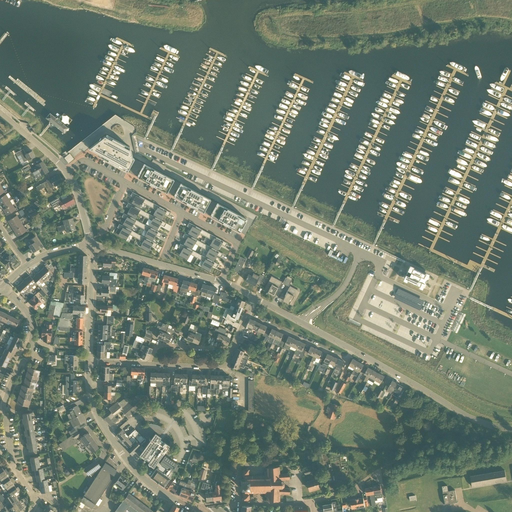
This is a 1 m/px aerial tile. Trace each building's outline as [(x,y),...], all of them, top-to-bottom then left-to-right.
[(14,97),(16,94),(7,86),(5,89),(14,97)] [(36,110),(26,103),(24,105),(34,112),(36,110)] [(69,129),(50,113),(44,119),(63,136),(69,129)] [(67,144),(61,153),(62,153),(69,144),(87,129),(82,123),(63,139),(67,144)] [(104,137),(89,149),(102,156),(101,158),(127,172),(134,159),(132,158),(131,151),(128,150),(130,147),(106,135),(105,137),(104,137)] [(20,155),(24,162),(35,157),(32,151),(26,154),(23,149),(16,153),(18,157),(20,155)] [(39,165),(31,169),(35,175),(41,172),(43,175),(48,172),(42,162),(38,164),(39,165)] [(173,180),(144,164),(137,177),(166,193),(173,180)] [(55,185),(63,181),(59,174),(43,183),(44,184),(45,187),(49,194),(53,191),(51,187),(55,185)] [(209,199),(180,183),(173,196),(202,212),(209,199)] [(24,190),(19,192),(22,199),(27,196),(24,190)] [(142,202),(149,206),(151,202),(132,192),(130,195),(135,198),(134,199),(131,203),(139,207),(142,202)] [(0,204),(0,205),(13,198),(12,196),(9,199),(6,194),(0,198),(0,204)] [(50,202),(52,205),(53,208),(60,204),(63,209),(75,202),(71,196),(63,200),(61,197),(50,202)] [(4,210),(12,205),(10,201),(14,199),(13,198),(0,205),(4,210)] [(170,213),(151,202),(149,206),(156,210),(153,215),(161,219),(163,215),(163,213),(168,216),(170,213)] [(145,217),(147,213),(128,203),(126,206),(131,209),(130,210),(129,210),(127,214),(135,218),(138,213),(145,217)] [(246,218),(217,203),(210,216),(222,222),(239,231),(246,218)] [(12,205),(4,210),(7,216),(16,210),(16,211),(18,210),(17,208),(15,209),(12,205)] [(32,220),(40,216),(37,211),(29,215),(32,220)] [(133,223),(140,227),(142,224),(123,213),(122,217),(126,219),(125,220),(123,224),(131,229),(133,223)] [(165,223),(147,213),(145,217),(151,220),(149,225),(157,230),(159,226),(158,225),(159,224),(164,226),(165,223)] [(11,226),(24,219),(23,218),(19,220),(17,216),(8,221),(11,226)] [(76,231),(74,226),(73,226),(72,223),(74,223),(72,218),(63,221),(64,225),(57,227),(59,232),(61,231),(61,230),(66,229),(67,233),(70,232),(76,231)] [(14,232),(23,226),(21,222),(24,220),(24,219),(11,226),(14,232)] [(199,232),(205,236),(207,233),(189,222),(187,226),(191,228),(191,229),(190,229),(188,233),(196,238),(199,232)] [(129,234),(136,238),(138,234),(119,224),(117,227),(122,230),(121,231),(119,235),(126,239),(129,234)] [(161,234),(142,224),(140,227),(147,231),(144,236),(152,240),(155,236),(154,236),(155,234),(159,237),(161,234)] [(23,226),(14,232),(18,237),(26,231),(27,232),(29,231),(27,229),(26,230),(23,226)] [(194,243),(201,247),(203,243),(184,233),(182,236),(187,239),(186,240),(184,244),(191,248),(194,243)] [(226,243),(207,233),(205,236),(212,240),(210,245),(218,249),(220,245),(219,245),(220,243),(225,246),(226,243)] [(157,244),(138,234),(136,238),(143,241),(140,246),(148,251),(150,247),(150,246),(151,245),(155,247),(157,244)] [(39,249),(38,246),(41,244),(36,236),(29,241),(32,244),(29,246),(33,253),(39,249)] [(222,253),(203,243),(201,247),(208,250),(205,256),(213,260),(215,256),(215,255),(216,254),(220,256),(222,253)] [(190,253),(197,257),(199,254),(180,244),(178,247),(183,249),(182,251),(181,250),(179,254),(187,259),(190,253)] [(199,254),(197,257),(204,261),(201,266),(209,270),(211,266),(210,266),(211,264),(216,267),(218,264),(199,254)] [(8,268),(10,266),(11,265),(12,265),(12,266),(16,262),(10,255),(4,260),(2,263),(8,268)] [(86,273),(87,256),(79,256),(79,269),(70,268),(70,273),(74,273),(86,273)] [(240,257),(234,271),(239,274),(246,260),(240,257)] [(419,288),(423,289),(426,282),(430,275),(426,273),(425,275),(414,269),(414,267),(411,266),(407,274),(404,281),(408,282),(408,281),(420,286),(419,288)] [(41,271),(49,279),(51,278),(50,277),(52,274),(45,267),(41,271)] [(147,285),(147,283),(150,270),(143,268),(141,274),(145,275),(143,282),(144,282),(143,284),(147,285)] [(151,284),(152,281),(155,282),(156,279),(158,272),(150,270),(147,283),(151,284)] [(47,281),(49,279),(41,271),(36,275),(43,282),(46,280),(47,281)] [(74,273),(70,273),(64,272),(64,277),(78,278),(78,283),(86,283),(86,273),(74,273)] [(245,280),(245,281),(254,286),(255,283),(259,285),(264,276),(260,274),(259,277),(253,274),(252,277),(248,275),(247,275),(244,280),(245,280)] [(45,284),(43,282),(36,275),(32,279),(29,276),(40,287),(41,286),(42,287),(45,284)] [(169,284),(171,277),(164,275),(162,282),(161,286),(164,287),(165,283),(169,284)] [(40,288),(40,287),(29,276),(25,280),(32,288),(34,285),(35,286),(37,285),(40,288)] [(118,283),(116,283),(116,279),(113,279),(113,276),(109,276),(102,276),(102,283),(109,284),(109,283),(110,283),(110,287),(116,287),(118,287),(118,283)] [(168,288),(172,289),(174,289),(173,292),(177,293),(178,286),(176,286),(178,279),(171,277),(169,284),(168,288)] [(267,287),(266,286),(264,291),(273,295),(274,293),(276,294),(282,282),(279,280),(277,282),(271,279),(267,287)] [(32,288),(25,280),(20,284),(28,293),(30,291),(29,290),(32,288)] [(188,289),(190,282),(183,280),(181,287),(180,291),(183,292),(184,288),(188,289)] [(187,292),(191,293),(191,294),(194,295),(195,291),(197,284),(190,282),(188,289),(187,292)] [(26,294),(28,293),(20,284),(16,288),(23,296),(26,293),(26,294)] [(200,291),(199,295),(207,297),(210,286),(202,284),(200,291)] [(215,303),(217,296),(215,295),(216,288),(210,286),(207,297),(213,299),(212,303),(215,303)] [(294,306),(296,301),(295,301),(299,293),(293,290),(294,288),(290,286),(284,298),(286,299),(285,301),(294,306)] [(109,287),(109,290),(101,289),(101,296),(108,296),(108,293),(116,294),(116,287),(110,287),(109,287)] [(223,300),(233,304),(242,308),(245,302),(238,299),(237,302),(226,298),(227,294),(221,292),(220,296),(220,297),(219,299),(223,300)] [(37,298),(35,295),(29,301),(31,303),(31,304),(30,304),(35,310),(42,303),(37,298)] [(70,306),(70,304),(63,303),(63,307),(63,308),(67,308),(73,308),(73,313),(83,314),(84,307),(70,306)] [(240,314),(242,308),(233,304),(232,306),(235,307),(233,311),(240,314)] [(56,305),(56,306),(50,305),(48,315),(55,317),(55,316),(60,317),(62,307),(56,305)] [(117,310),(117,305),(113,305),(113,307),(100,306),(100,312),(108,313),(108,310),(117,310)] [(238,319),(240,314),(233,311),(230,319),(234,321),(235,318),(238,319)] [(6,323),(10,315),(8,314),(7,315),(5,313),(1,320),(6,323)] [(83,314),(73,313),(73,314),(62,313),(60,318),(58,327),(60,327),(70,327),(72,327),(72,328),(83,328),(83,318),(83,314)] [(11,325),(14,318),(11,317),(12,316),(10,315),(6,323),(11,325)] [(218,318),(218,317),(212,315),(211,319),(222,323),(223,319),(221,318),(220,319),(218,318)] [(14,318),(11,325),(16,328),(20,319),(18,318),(17,319),(14,318)] [(253,329),(256,322),(250,319),(246,329),(252,332),(253,329)] [(257,334),(262,324),(256,322),(253,329),(256,330),(255,333),(257,334)] [(162,340),(167,328),(169,325),(166,324),(164,329),(163,328),(158,326),(156,330),(155,333),(158,335),(157,338),(162,340)] [(266,330),(267,327),(262,324),(257,334),(259,335),(261,332),(264,334),(263,336),(266,337),(269,331),(266,330)] [(51,337),(51,329),(51,325),(47,325),(47,329),(42,329),(42,336),(43,336),(44,336),(43,342),(50,342),(50,337),(51,337)] [(107,326),(99,325),(99,332),(115,333),(115,330),(112,330),(112,326),(107,326)] [(192,342),(196,332),(198,327),(195,326),(194,330),(190,328),(188,332),(189,333),(186,339),(192,342)] [(168,343),(171,336),(172,334),(170,331),(171,329),(167,328),(162,340),(168,343)] [(271,332),(269,331),(266,337),(268,338),(271,340),(270,343),(268,347),(267,349),(270,350),(271,348),(273,344),(275,339),(278,332),(272,329),(271,332)] [(196,332),(192,342),(198,344),(201,337),(200,337),(202,334),(196,332)] [(222,343),(226,333),(223,332),(221,335),(218,334),(218,332),(216,332),(214,332),(212,337),(216,339),(215,341),(222,343)] [(275,339),(273,344),(271,348),(273,349),(275,345),(278,346),(278,347),(277,348),(278,349),(279,350),(281,346),(283,342),(281,341),(284,334),(278,332),(275,339)] [(226,333),(222,343),(227,346),(230,338),(227,337),(228,334),(226,333)] [(12,341),(19,344),(21,341),(22,342),(23,340),(15,336),(12,341)] [(286,343),(284,347),(286,349),(289,350),(291,346),(292,346),(295,340),(289,337),(286,343)] [(296,352),(301,342),(295,340),(292,346),(291,346),(290,349),(295,351),(296,352)] [(18,347),(19,344),(12,341),(10,346),(18,350),(19,347),(18,347)] [(97,351),(107,351),(107,349),(110,349),(111,342),(104,342),(104,345),(98,345),(97,351)] [(303,351),(306,344),(301,342),(296,352),(295,351),(294,354),(295,354),(293,358),(292,360),(295,361),(297,356),(296,356),(299,350),(303,351)] [(146,346),(147,345),(143,343),(141,348),(137,346),(135,348),(140,351),(141,351),(150,355),(152,349),(146,346)] [(17,352),(18,350),(10,346),(8,345),(6,349),(5,349),(15,354),(16,351),(17,352)] [(313,356),(317,349),(311,347),(308,354),(313,356)] [(15,354),(5,349),(3,354),(11,358),(12,356),(11,356),(12,353),(15,354)] [(235,355),(242,358),(248,360),(249,357),(244,355),(245,352),(238,349),(235,355)] [(319,359),(322,352),(317,349),(313,356),(311,362),(309,365),(312,367),(314,363),(313,362),(314,361),(315,361),(317,358),(319,359)] [(150,355),(141,351),(141,353),(139,352),(138,356),(141,357),(140,357),(147,360),(150,355)] [(10,360),(11,358),(3,354),(1,359),(8,363),(9,360),(10,360)] [(324,361),(330,363),(333,357),(327,354),(324,361)] [(240,364),(242,358),(235,355),(233,361),(240,364)] [(67,370),(77,370),(78,360),(78,356),(67,356),(69,356),(68,364),(67,364),(67,370)] [(336,366),(339,359),(333,357),(330,363),(330,364),(329,366),(334,369),(336,366)] [(340,372),(344,362),(339,359),(336,366),(334,369),(340,372)] [(355,369),(359,362),(353,359),(349,366),(355,369)] [(248,370),(249,368),(245,366),(240,364),(233,361),(231,366),(238,369),(239,367),(244,369),(244,368),(248,370)] [(360,372),(364,365),(359,362),(355,369),(354,371),(352,374),(350,378),(352,379),(354,376),(356,377),(354,381),(357,383),(362,373),(360,372)] [(40,371),(28,367),(27,374),(37,377),(38,377),(39,374),(38,374),(39,371),(40,371)] [(368,380),(373,370),(368,368),(364,374),(367,376),(364,381),(363,381),(358,391),(361,393),(365,386),(367,383),(368,380)] [(374,383),(375,380),(379,374),(373,370),(368,380),(374,383)] [(27,374),(25,380),(36,383),(37,381),(36,380),(37,377),(27,374)] [(77,381),(73,381),(74,374),(67,374),(66,377),(66,395),(73,395),(73,393),(77,393),(77,389),(77,387),(77,381)] [(379,374),(375,380),(381,383),(384,377),(379,374)] [(198,386),(198,375),(192,375),(192,382),(189,382),(189,386),(195,386),(195,388),(195,393),(198,393),(198,388),(198,387),(198,386)] [(229,387),(229,377),(223,376),(223,384),(222,387),(222,389),(222,391),(229,392),(228,398),(232,398),(232,389),(229,389),(229,387)] [(35,386),(36,383),(25,380),(23,386),(33,389),(35,389),(35,387),(35,386)] [(394,391),(398,384),(392,381),(389,388),(387,391),(392,394),(394,391)] [(343,382),(337,392),(341,394),(346,384),(343,382)] [(398,384),(394,391),(400,394),(403,387),(398,384)] [(22,385),(20,392),(31,395),(32,395),(33,392),(32,392),(33,389),(23,386),(22,385)] [(20,392),(18,398),(29,401),(30,401),(31,398),(30,398),(31,395),(20,392)] [(110,395),(110,393),(104,392),(104,399),(110,399),(110,404),(115,402),(116,396),(110,395)] [(146,396),(140,396),(140,392),(137,393),(137,396),(136,396),(131,401),(128,398),(123,400),(118,404),(120,406),(111,413),(104,418),(110,426),(117,420),(115,417),(118,414),(117,413),(121,410),(128,419),(150,400),(146,396)] [(17,404),(28,407),(29,404),(28,404),(29,401),(18,398),(17,404)] [(118,404),(117,403),(109,409),(111,413),(120,406),(118,404)] [(339,406),(330,403),(326,412),(329,414),(327,417),(334,420),(339,406)] [(71,415),(72,419),(81,414),(77,406),(68,410),(69,411),(67,412),(69,417),(71,415)] [(23,421),(32,420),(31,413),(22,415),(23,418),(22,419),(23,421)] [(68,432),(71,435),(80,429),(87,426),(85,422),(86,421),(82,414),(81,414),(72,419),(70,420),(73,427),(74,427),(74,428),(68,432)] [(132,456),(133,455),(139,449),(141,446),(146,441),(135,430),(128,436),(127,436),(122,430),(115,436),(128,449),(127,450),(132,456)] [(73,435),(60,444),(64,450),(77,441),(75,439),(80,436),(78,432),(73,435)] [(98,448),(96,445),(96,444),(89,433),(81,438),(88,450),(89,449),(92,453),(98,448)] [(170,478),(176,465),(176,464),(172,461),(165,456),(160,463),(161,464),(161,465),(158,462),(169,446),(164,442),(163,442),(160,440),(159,439),(161,437),(155,433),(144,449),(141,446),(139,449),(142,452),(139,456),(145,459),(149,462),(148,464),(153,468),(156,464),(159,467),(157,469),(156,469),(155,469),(155,468),(150,476),(151,477),(150,477),(164,487),(170,478)] [(100,467),(96,461),(84,469),(88,475),(100,467)] [(82,509),(85,504),(92,509),(94,506),(102,495),(115,475),(115,474),(117,471),(105,463),(80,501),(78,506),(82,509)] [(290,480),(290,479),(289,474),(290,473),(289,473),(289,474),(279,474),(279,471),(280,471),(279,471),(279,467),(279,466),(279,467),(277,467),(277,466),(277,467),(268,468),(268,467),(267,467),(267,468),(266,468),(266,467),(265,468),(266,468),(266,472),(265,472),(264,471),(264,472),(265,472),(265,475),(261,475),(261,476),(257,476),(257,475),(256,475),(256,476),(253,476),(253,475),(252,475),(252,476),(248,476),(248,474),(249,474),(249,470),(248,470),(248,469),(243,469),(244,470),(243,470),(243,479),(242,479),(242,481),(240,481),(240,489),(243,489),(243,499),(244,499),(244,500),(248,501),(248,500),(249,500),(250,494),(257,494),(257,493),(261,493),(261,494),(265,494),(265,497),(265,498),(265,497),(267,497),(266,501),(267,501),(268,501),(268,502),(268,501),(277,501),(277,502),(278,502),(278,501),(279,501),(279,502),(280,502),(279,501),(279,498),(280,498),(280,497),(280,494),(289,495),(290,495),(289,494),(290,489),(290,488),(289,489),(282,488),(281,488),(283,486),(284,486),(283,485),(283,483),(284,483),(284,482),(283,482),(281,481),(282,480),(289,480),(290,480)] [(227,471),(227,469),(220,468),(218,476),(221,477),(223,477),(224,470),(227,471)] [(505,470),(471,476),(471,477),(470,477),(470,480),(471,480),(472,487),(507,481),(505,470)] [(0,482),(8,477),(7,475),(9,473),(7,471),(0,475),(0,482)] [(114,484),(122,490),(128,482),(120,476),(114,484)] [(307,482),(310,491),(320,488),(316,476),(311,478),(312,480),(307,482)] [(5,486),(13,480),(12,478),(10,479),(8,477),(0,482),(0,485),(0,486),(3,484),(5,486)] [(4,493),(14,486),(13,483),(15,482),(13,480),(5,486),(6,488),(3,491),(4,493)] [(187,484),(182,482),(178,491),(179,491),(178,492),(178,493),(177,495),(179,496),(187,499),(189,490),(190,485),(191,483),(192,481),(189,480),(187,484)] [(180,481),(179,485),(178,486),(170,481),(165,488),(173,494),(177,495),(178,493),(178,492),(179,491),(178,491),(182,482),(180,481)] [(189,490),(187,499),(192,501),(194,496),(195,492),(197,485),(191,483),(190,485),(189,490)] [(212,486),(212,485),(211,486),(211,488),(209,487),(209,485),(203,483),(201,489),(205,490),(205,493),(206,501),(213,501),(212,486)] [(221,500),(221,496),(220,485),(212,485),(212,486),(213,501),(221,500)] [(14,493),(20,489),(18,487),(16,488),(14,486),(4,493),(6,495),(10,493),(11,495),(14,493)] [(380,486),(373,488),(374,494),(375,501),(377,500),(377,499),(382,498),(381,493),(382,493),(380,486)] [(448,491),(447,486),(442,487),(443,492),(445,505),(457,503),(455,490),(448,491)] [(366,496),(370,495),(372,507),(376,506),(375,501),(374,494),(373,488),(365,489),(366,496)] [(124,498),(128,494),(123,490),(120,495),(124,498)] [(19,500),(14,493),(11,495),(7,497),(12,505),(18,501),(19,500)] [(152,511),(129,494),(128,494),(124,498),(121,503),(119,505),(114,511),(124,511),(126,509),(130,511),(152,511)] [(365,507),(364,502),(364,498),(350,501),(352,509),(365,507)] [(20,511),(24,508),(20,501),(18,502),(18,501),(12,505),(13,506),(17,511),(20,511)]
